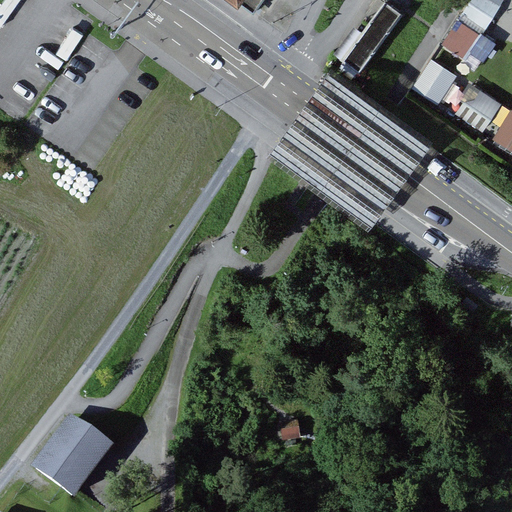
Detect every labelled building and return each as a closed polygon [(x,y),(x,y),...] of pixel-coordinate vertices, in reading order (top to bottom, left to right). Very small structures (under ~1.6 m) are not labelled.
[(0,28),(19,0),(5,0),(0,7),(0,28)] [(233,0),(236,2),(237,0),(253,12),(262,0),(233,0)] [(503,0),(468,0),(459,15),(483,30),(503,0)] [(400,18),(384,7),(343,62),(358,74),(400,18)] [(476,33),(456,20),(441,44),(460,57),(476,33)] [(85,35),(73,28),(56,53),(68,61),(85,35)] [(455,75),(429,59),(411,88),(436,104),(455,75)] [(270,155),(370,227),(435,137),(334,65),(270,155)] [(499,103),(468,83),(451,110),(482,130),(499,103)] [(511,111),(509,109),(491,138),(511,151),(511,111)] [(114,449),(70,416),(32,467),(76,500),(114,449)] [(300,424),(281,426),(283,443),(302,441),(300,424)]
